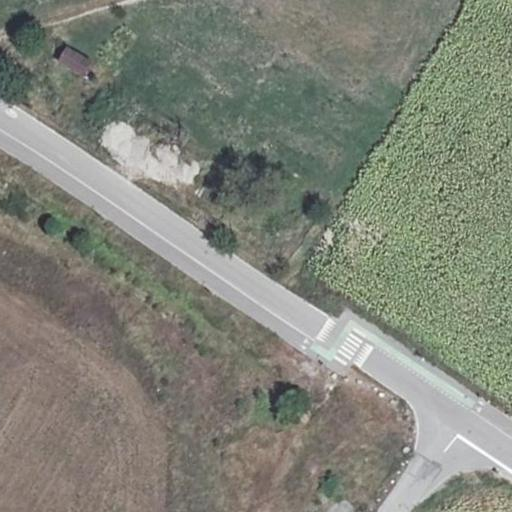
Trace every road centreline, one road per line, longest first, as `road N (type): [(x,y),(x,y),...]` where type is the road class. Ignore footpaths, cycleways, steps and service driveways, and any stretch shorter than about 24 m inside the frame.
road 1 (unclassified): [(0,106),(463,424)]
road 2 (track): [(130,0),(0,42)]
